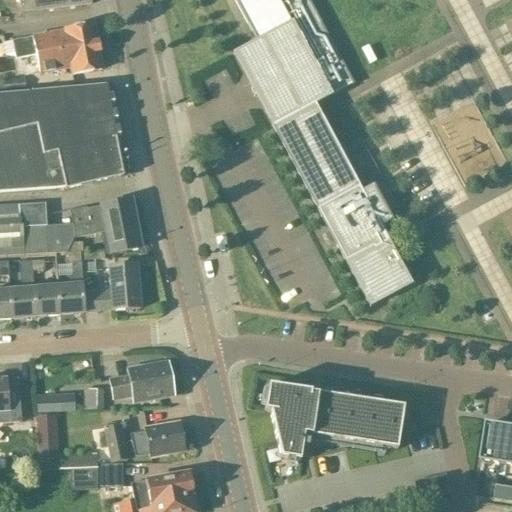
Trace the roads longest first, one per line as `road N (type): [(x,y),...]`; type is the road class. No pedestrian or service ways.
road 1 (tertiary): [(200,331),(129,0)]
road 2 (residential): [(439,375),(261,347),(207,359)]
road 3 (residential): [(0,346),(200,331)]
road 4 (tertiary): [(243,511),(207,359)]
road 5 (residential): [(511,199),(466,223),(511,307)]
road 6 (residential): [(439,375),(466,511)]
